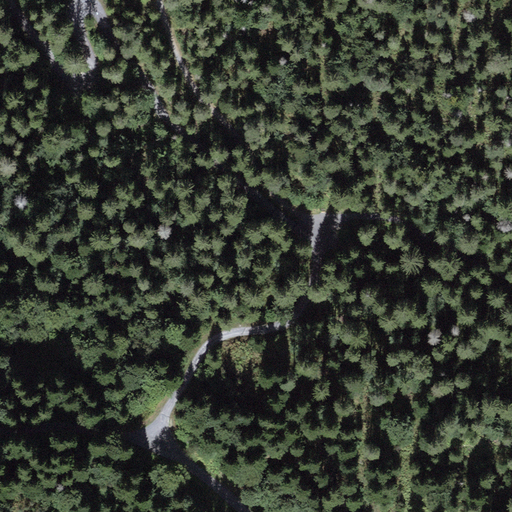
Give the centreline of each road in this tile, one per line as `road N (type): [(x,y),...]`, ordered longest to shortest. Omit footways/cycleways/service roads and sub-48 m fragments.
road 1 (track): [(312,220),(234,179),(170,124),(96,10),(76,17),(92,70),(76,79),(46,53),(9,0)]
road 2 (track): [(157,438),(204,350),(297,313),(311,292),(318,249),(312,220)]
road 3 (track): [(158,0),(198,97),(240,140),(266,186),(312,220)]
road 4 (track): [(312,220),(393,214),(511,282)]
road 5 (track): [(157,438),(0,431)]
